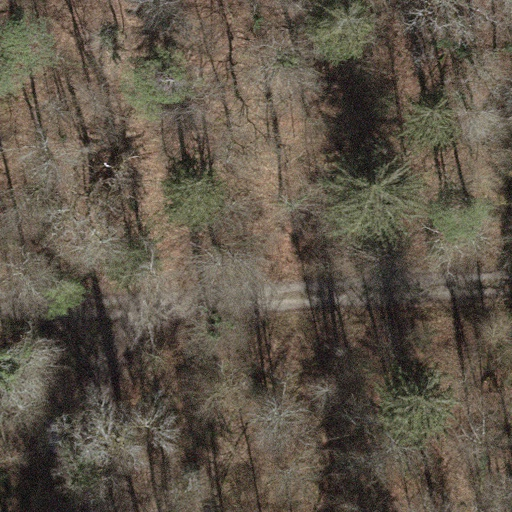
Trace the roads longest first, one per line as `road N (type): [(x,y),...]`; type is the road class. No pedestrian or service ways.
road 1 (track): [(0,299),(121,310),(511,273)]
road 2 (track): [(121,310),(113,511)]
